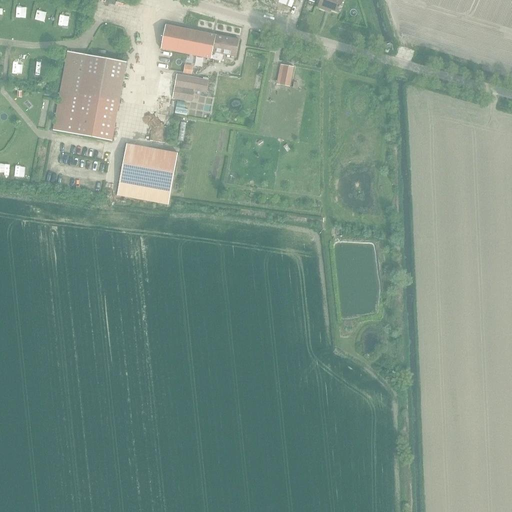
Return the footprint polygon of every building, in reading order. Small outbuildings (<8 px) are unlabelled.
[(338,12),(341,0),(319,0),(317,8),(325,11),(327,8),(338,12)] [(160,49),(211,59),(221,61),(223,54),(233,56),(237,39),(165,25),(160,49)] [(112,141),(119,102),(126,62),(67,51),(53,130),(112,141)] [(289,86),(293,66),(280,64),(277,84),(289,86)] [(206,93),(208,80),(160,72),(153,107),(168,110),(171,96),(189,100),(191,90),(206,93)] [(126,144),(117,195),(168,205),(178,153),(126,144)]
